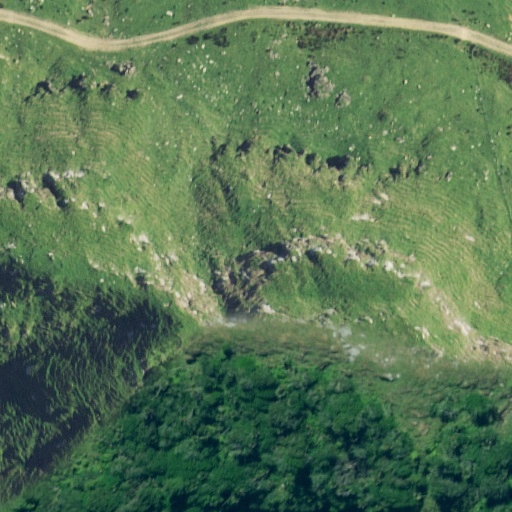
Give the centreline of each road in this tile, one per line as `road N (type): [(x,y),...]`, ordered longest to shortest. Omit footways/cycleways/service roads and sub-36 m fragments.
road 1 (track): [(0,6),(77,16),(204,0)]
road 2 (track): [(323,0),(511,47)]
